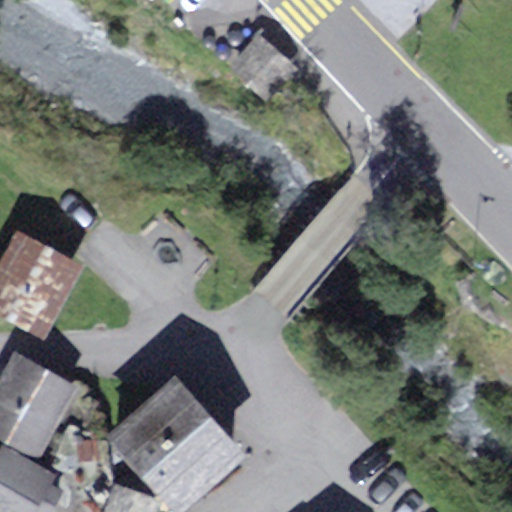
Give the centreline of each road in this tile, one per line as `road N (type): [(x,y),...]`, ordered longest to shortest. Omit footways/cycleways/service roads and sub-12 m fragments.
road 1 (residential): [(414,130),(230,351)]
road 2 (residential): [(0,353),(230,351)]
road 3 (residential): [(230,351),(376,511)]
road 4 (tertiary): [(296,0),(414,130)]
road 5 (tertiary): [(414,130),(511,237)]
